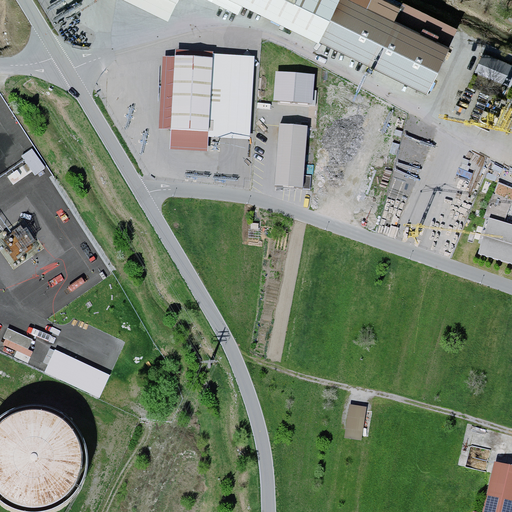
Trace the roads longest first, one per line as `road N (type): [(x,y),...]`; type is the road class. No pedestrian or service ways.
road 1 (residential): [(511,287),(240,195),(142,195)]
road 2 (tertiary): [(142,195),(238,366),(264,449),(269,511)]
road 3 (track): [(511,432),(304,377),(231,349)]
road 4 (tertiary): [(23,0),(142,195)]
